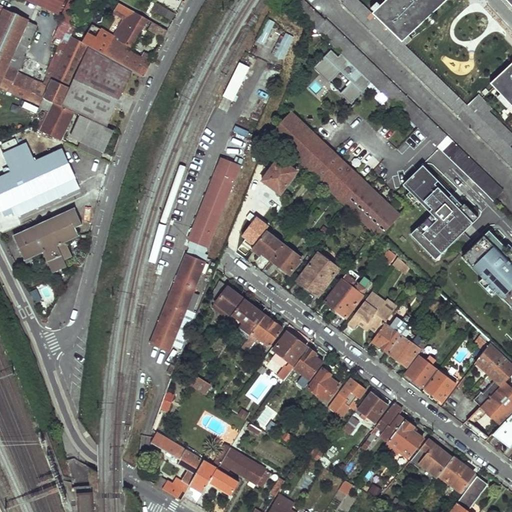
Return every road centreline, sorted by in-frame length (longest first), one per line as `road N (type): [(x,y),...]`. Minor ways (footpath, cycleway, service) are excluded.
road 1 (residential): [(197,0),(130,137),(79,320),(66,337),(40,348)]
road 2 (residential): [(228,256),(511,474)]
road 3 (residential): [(40,348),(84,450),(160,498)]
